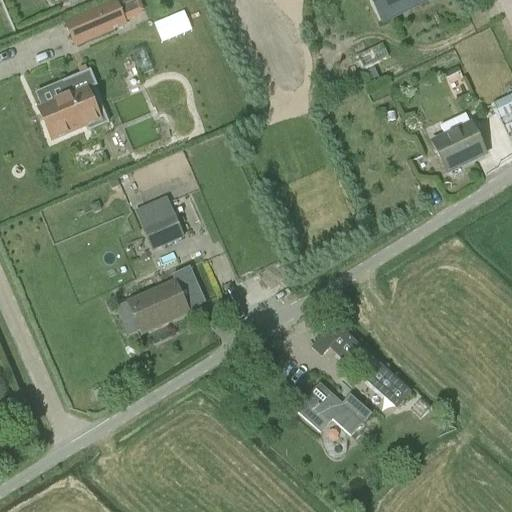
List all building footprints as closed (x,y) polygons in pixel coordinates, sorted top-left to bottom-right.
[(135,0),(124,0),(114,4),(122,23),(142,15),(135,0)] [(380,0),(389,18),(426,0),(380,0)] [(113,3),(65,23),(75,46),(123,25),(122,23),(114,4),(113,3)] [(456,68),(442,75),(444,79),(459,72),(456,68)] [(67,98),(37,111),(51,142),(84,128),(87,133),(107,124),(92,89),(96,87),(89,72),(60,84),(67,98)] [(511,96),(492,106),(499,121),(511,114),(511,96)] [(394,113),(386,115),(388,123),(395,122),(394,113)] [(511,114),(499,121),(506,135),(511,132),(511,114)] [(463,161),(483,151),(471,125),(431,144),(445,173),(464,164),(463,161)] [(167,203),(136,217),(151,251),(182,238),(167,203)] [(174,277),(172,278),(174,282),(187,312),(203,305),(200,298),(188,271),(174,277)] [(174,282),(125,303),(138,333),(170,319),(171,322),(189,315),(187,312),(174,282)] [(335,368),(352,349),(329,329),(317,341),(315,339),(301,354),(311,363),(319,354),(335,368)] [(410,394),(379,366),(364,382),(395,411),(410,394)] [(350,397),(342,406),(319,385),(295,413),(319,435),(331,422),(349,438),(370,415),(350,397)]
